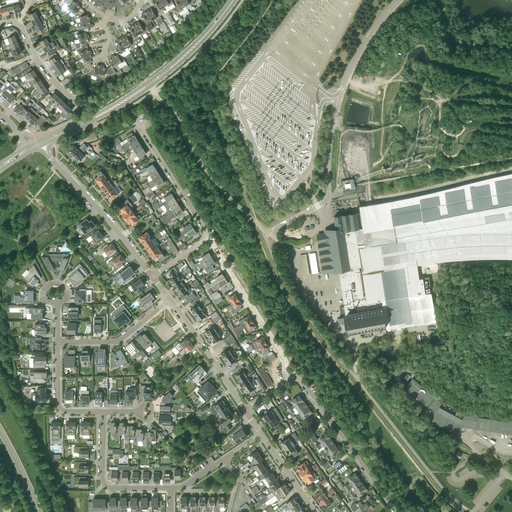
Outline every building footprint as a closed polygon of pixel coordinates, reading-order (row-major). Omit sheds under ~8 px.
[(14,5),(15,13),(22,11),(20,6),(24,5),(22,0),(18,0),(19,1),(13,3),(14,5)] [(72,11),(78,3),(76,1),(75,3),(73,1),(73,0),(68,0),(66,3),(61,7),(66,11),(68,8),(72,11)] [(103,0),(100,5),(101,6),(102,5),(108,9),(108,8),(111,10),(114,7),(115,7),(115,0),(103,0)] [(118,0),(115,0),(115,7),(118,7),(119,10),(123,7),(122,6),(124,5),(125,6),(128,4),(128,5),(130,4),(127,0),(118,0)] [(162,8),(165,6),(160,0),(154,0),(157,5),(154,6),(157,11),(161,18),(158,13),(163,10),(162,8)] [(183,8),(185,6),(181,0),(175,0),(178,5),(175,6),(179,13),(184,10),(183,8)] [(181,0),(185,6),(187,10),(192,7),(191,5),(194,3),(192,0),(181,0)] [(10,14),(15,13),(14,5),(13,3),(7,4),(8,7),(10,14)] [(76,14),(76,13),(78,15),(84,10),(81,8),(81,7),(79,5),(79,4),(78,3),(72,11),(71,11),(76,14)] [(4,16),(10,14),(8,7),(7,4),(1,6),(2,8),(4,16)] [(161,18),(157,11),(154,13),(151,8),(147,11),(153,20),(155,19),(156,21),(161,18)] [(81,22),(91,19),(90,17),(89,17),(88,14),(85,15),(84,10),(78,15),(76,16),(76,18),(80,18),(81,22)] [(32,20),(39,17),(36,11),(29,15),(32,20)] [(150,22),(153,20),(147,11),(142,13),(145,19),(142,20),(145,25),(146,27),(151,24),(150,22)] [(34,26),(41,23),(44,21),(41,16),(39,17),(32,20),(34,26)] [(82,30),(89,28),(88,25),(91,25),(90,22),(91,21),(91,19),(81,22),(82,27),(81,27),(82,30)] [(44,21),(41,23),(34,26),(39,35),(48,30),(47,28),(47,27),(46,24),(46,23),(45,21),(44,21)] [(146,27),(145,25),(142,26),(139,21),(134,24),(140,34),(143,32),(144,34),(149,31),(146,27)] [(137,35),(140,34),(134,24),(129,27),(132,32),(130,34),(132,38),(136,45),(134,40),(139,37),(137,35)] [(79,39),(89,37),(88,34),(87,35),(86,32),(89,31),(89,28),(82,30),(82,33),(78,34),(79,39)] [(10,44),(17,41),(15,35),(8,38),(10,44)] [(136,45),(132,38),(129,40),(126,35),(121,38),(127,47),(130,46),(131,48),(134,46),(136,45)] [(80,48),(87,45),(86,43),(89,42),(88,39),(90,39),(89,37),(79,39),(80,43),(75,44),(76,49),(80,48)] [(43,47),(50,43),(46,38),(40,41),(43,47)] [(125,49),(127,47),(121,38),(117,40),(120,46),(117,47),(120,53),(121,54),(126,51),(125,49)] [(13,49),(20,46),(17,41),(10,44),(13,49)] [(50,43),(43,47),(46,52),(47,52),(48,55),(55,52),(58,50),(53,41),(50,43)] [(83,57),(91,52),(90,50),(89,51),(87,48),(88,48),(87,45),(80,48),(76,49),(79,54),(80,53),(83,57)] [(20,46),(13,49),(13,50),(10,51),(12,57),(15,55),(22,52),(20,46)] [(91,52),(83,57),(86,62),(84,63),(86,66),(92,62),(90,59),(93,57),(91,55),(93,54),(91,52)] [(52,65),(59,61),(61,60),(55,53),(48,56),(50,59),(49,60),(52,65)] [(122,55),(121,54),(120,53),(115,56),(114,55),(112,56),(118,65),(122,62),(123,63),(125,61),(122,55)] [(113,67),(118,65),(112,56),(110,57),(111,58),(108,60),(112,65),(110,67),(113,73),(116,71),(113,67)] [(56,70),(62,66),(59,61),(52,65),(56,70)] [(66,71),(68,69),(65,64),(62,66),(56,70),(60,76),(66,71)] [(99,74),(103,65),(101,64),(100,66),(97,64),(95,69),(92,68),(89,74),(93,75),(97,77),(99,74)] [(113,73),(110,67),(107,69),(104,67),(105,66),(103,65),(99,74),(103,77),(105,72),(111,75),(113,73)] [(29,80),(37,75),(33,70),(27,74),(24,76),(26,79),(24,80),(25,81),(23,83),(24,84),(26,82),(28,81),(29,80)] [(34,84),(40,80),(37,75),(29,80),(28,81),(31,86),(34,84)] [(7,81),(5,84),(0,79),(0,89),(3,85),(5,87),(9,83),(7,81)] [(38,89),(44,85),(40,80),(34,84),(38,89)] [(34,92),(36,93),(37,93),(39,96),(41,94),(43,97),(48,93),(46,91),(47,90),(44,85),(38,89),(34,92)] [(7,99),(11,93),(13,92),(11,90),(8,88),(7,89),(2,95),(7,99)] [(11,103),(16,97),(11,93),(7,99),(11,103)] [(52,105),(59,97),(55,93),(51,96),(49,94),(45,97),(48,100),(49,98),(51,100),(48,103),(49,104),(47,106),(49,108),(51,106),(52,105)] [(59,97),(52,105),(56,109),(58,107),(63,101),(59,97)] [(27,104),(26,102),(25,103),(24,102),(22,105),(20,104),(22,101),(20,99),(17,103),(19,104),(15,109),(20,113),(24,107),(26,105),(27,104)] [(63,111),(68,106),(63,101),(58,107),(63,111)] [(58,117),(59,118),(61,116),(64,119),(66,117),(69,120),(75,117),(70,112),(72,110),(68,106),(63,111),(59,115),(58,117)] [(24,117),(29,111),(24,107),(20,113),(24,117)] [(29,121),(34,115),(36,112),(32,108),(29,111),(24,117),(29,121)] [(39,119),(34,115),(29,121),(34,125),(36,123),(40,126),(46,119),(42,115),(39,119)] [(137,141),(138,140),(134,135),(134,136),(132,132),(126,136),(129,141),(125,144),(122,146),(123,148),(126,146),(127,147),(131,144),(136,141),(135,140),(136,140),(137,141)] [(116,146),(120,144),(122,142),(118,137),(113,141),(116,146)] [(140,144),(138,140),(137,141),(136,140),(135,140),(136,141),(131,144),(127,147),(126,146),(123,148),(122,146),(120,144),(116,146),(117,146),(116,147),(119,152),(123,149),(124,151),(128,148),(129,149),(132,147),(133,149),(140,144)] [(73,158),(85,145),(84,143),(79,149),(79,150),(75,146),(68,153),(73,158)] [(142,150),(143,149),(140,144),(133,149),(135,151),(131,153),(127,155),(129,158),(131,157),(133,155),(132,155),(136,153),(141,150),(141,149),(142,149),(142,150)] [(85,145),(73,158),(78,163),(82,159),(83,159),(84,158),(84,157),(85,156),(82,154),(88,148),(85,145)] [(146,153),(143,149),(142,150),(142,149),(141,149),(141,150),(136,153),(132,155),(133,155),(131,157),(129,158),(132,163),(135,160),(134,159),(134,158),(138,156),(139,157),(146,153)] [(155,170),(156,169),(153,164),(146,169),(147,170),(144,173),(142,174),(142,173),(140,174),(141,177),(143,176),(145,175),(145,176),(154,170),(154,169),(155,169),(155,170)] [(159,173),(156,169),(155,170),(155,169),(154,169),(154,170),(145,176),(147,178),(150,175),(152,178),(159,173)] [(101,186),(109,180),(103,173),(101,171),(97,174),(99,176),(96,179),(95,180),(97,183),(98,182),(101,186)] [(161,179),(162,178),(159,173),(152,178),(153,180),(150,182),(148,183),(148,184),(146,185),(148,187),(143,190),(146,195),(149,193),(151,192),(148,188),(150,186),(149,186),(151,185),(151,184),(160,179),(159,178),(160,178),(161,179)] [(511,173),(504,175),(489,178),(474,182),(440,190),(422,195),(403,198),(359,206),(360,213),(333,217),(334,218),(334,217),(336,231),(318,235),(319,240),(324,272),(339,270),(345,309),(340,310),(341,318),(340,318),(341,318),(339,318),(339,323),(345,322),(348,322),(349,331),(386,325),(386,328),(429,322),(426,302),(425,294),(432,293),(429,277),(419,278),(417,265),(434,263),(440,262),(447,261),(454,260),(460,260),(467,259),(475,259),(481,259),(489,259),(494,259),(502,259),(507,259),(511,259),(511,173)] [(106,193),(114,187),(115,186),(113,182),(114,182),(111,178),(109,180),(101,186),(104,190),(103,191),(105,193),(106,193)] [(164,182),(162,178),(161,179),(160,178),(159,178),(160,179),(151,184),(151,185),(149,186),(150,186),(148,188),(151,192),(149,193),(146,195),(147,197),(150,198),(155,195),(153,191),(151,188),(153,187),(156,185),(158,187),(164,182)] [(114,187),(106,193),(109,197),(108,197),(110,200),(111,199),(111,200),(119,194),(114,187)] [(174,199),(175,199),(171,193),(165,198),(166,200),(163,203),(161,200),(158,203),(159,205),(158,206),(159,206),(160,208),(164,205),(173,199),(172,199),(173,198),(174,199)] [(177,203),(175,199),(174,199),(173,198),(172,199),(173,199),(164,205),(165,207),(167,209),(171,207),(177,203)] [(125,218),(133,212),(130,208),(132,206),(130,203),(127,205),(121,209),(123,212),(121,213),(123,215),(125,218)] [(179,208),(180,208),(177,203),(171,207),(167,209),(169,211),(165,214),(166,216),(170,214),(169,214),(178,208),(179,207),(179,208)] [(166,216),(166,217),(169,221),(176,216),(183,212),(180,208),(179,208),(179,207),(178,208),(169,214),(170,214),(166,216)] [(133,212),(125,218),(128,222),(130,224),(131,223),(133,225),(139,220),(141,218),(139,215),(137,217),(133,212)] [(96,226),(93,222),(92,220),(89,222),(87,219),(81,223),(77,227),(80,232),(83,230),(85,234),(90,230),(90,231),(91,231),(92,230),(92,229),(96,226)] [(193,229),(194,228),(190,223),(184,227),(183,227),(180,229),(181,232),(175,235),(177,238),(179,237),(181,236),(183,235),(183,234),(186,232),(191,229),(191,228),(192,228),(193,229)] [(183,235),(181,236),(183,238),(184,237),(186,240),(190,237),(189,237),(196,233),(194,228),(193,229),(192,228),(191,228),(191,229),(186,232),(183,234),(183,235)] [(159,235),(156,237),(157,238),(166,232),(164,229),(158,234),(159,235)] [(100,232),(98,230),(91,236),(94,239),(93,239),(96,243),(97,242),(97,243),(104,238),(103,236),(103,235),(104,235),(100,231),(100,232)] [(144,245),(152,239),(147,232),(139,237),(140,238),(139,239),(141,241),(144,245)] [(149,252),(157,246),(152,239),(144,245),(147,249),(146,249),(148,252),(149,251),(149,252)] [(169,242),(167,243),(168,245),(168,246),(174,255),(179,251),(171,240),(169,242)] [(183,244),(181,241),(177,243),(181,249),(186,246),(184,242),(183,244)] [(105,252),(108,255),(109,254),(110,255),(114,252),(114,251),(114,252),(113,251),(116,249),(115,248),(116,248),(113,244),(112,245),(112,244),(108,247),(106,245),(100,249),(103,253),(105,252)] [(157,246),(149,252),(152,256),(151,256),(153,259),(154,258),(154,259),(158,257),(160,261),(165,257),(157,246)] [(313,273),(319,272),(316,252),(310,253),(313,273)] [(211,259),(212,258),(209,253),(202,257),(198,260),(199,261),(198,262),(198,263),(195,265),(192,260),(189,262),(193,269),(198,266),(201,264),(210,258),(211,257),(211,259)] [(67,258),(69,254),(44,254),(46,256),(41,256),(48,269),(52,268),(52,269),(53,269),(54,271),(58,271),(60,271),(60,269),(64,271),(69,258),(67,258)] [(301,255),(304,275),(310,274),(307,254),(301,255)] [(125,259),(122,255),(121,256),(120,255),(118,257),(118,256),(117,256),(113,259),(114,260),(112,261),(115,264),(113,266),(116,270),(117,270),(124,265),(123,264),(122,266),(121,264),(120,263),(125,260),(124,259),(125,259)] [(201,264),(198,266),(200,269),(203,267),(208,274),(215,269),(212,264),(215,262),(212,258),(211,259),(211,257),(210,258),(201,264)] [(39,280),(41,277),(34,264),(28,270),(30,272),(25,277),(29,281),(27,283),(36,287),(40,283),(36,281),(38,279),(39,280)] [(86,276),(82,270),(83,269),(79,265),(71,273),(72,274),(69,277),(73,280),(71,282),(75,286),(88,275),(88,274),(86,276)] [(131,274),(135,271),(131,266),(120,274),(123,277),(120,279),(124,285),(133,277),(131,274)] [(181,280),(180,279),(180,278),(180,279),(177,275),(176,273),(179,270),(176,266),(173,268),(174,270),(169,274),(172,278),(169,280),(173,285),(173,286),(181,280)] [(225,280),(226,279),(222,274),(216,278),(217,280),(213,282),(209,284),(208,282),(203,285),(206,288),(207,290),(211,287),(211,288),(215,285),(223,279),(224,278),(225,280)] [(177,291),(185,285),(183,282),(183,280),(185,279),(183,276),(180,279),(181,280),(173,286),(177,291)] [(142,283),(143,281),(140,278),(132,285),(135,289),(133,290),(137,295),(145,288),(143,285),(145,284),(144,284),(143,284),(142,283)] [(228,283),(226,279),(225,280),(224,278),(223,279),(215,285),(211,288),(213,290),(216,288),(217,290),(221,287),(228,283)] [(185,285),(177,291),(181,296),(183,295),(186,299),(187,298),(189,300),(194,297),(192,294),(191,295),(188,291),(190,290),(190,288),(187,284),(185,285)] [(75,302),(76,302),(76,304),(83,304),(83,302),(92,302),(92,294),(92,290),(86,290),(86,289),(80,289),(80,291),(75,291),(75,296),(75,302)] [(33,303),(33,291),(25,291),(25,297),(20,297),(20,296),(15,295),(15,303),(33,303)] [(152,297),(153,296),(150,292),(140,299),(143,303),(144,302),(145,304),(141,307),(143,310),(141,311),(141,312),(152,303),(150,301),(153,299),(152,297)] [(214,301),(222,296),(219,292),(217,294),(212,297),(214,301)] [(232,303),(239,299),(235,293),(228,298),(232,303)] [(222,296),(214,301),(216,304),(224,300),(222,296)] [(239,299),(232,303),(226,307),(226,308),(224,309),(225,312),(228,310),(231,308),(235,313),(242,308),(240,306),(242,304),(239,299)] [(194,315),(202,310),(198,304),(197,305),(196,303),(192,305),(194,307),(190,310),(194,315)] [(127,323),(131,320),(128,317),(131,315),(123,305),(118,310),(119,310),(116,313),(118,316),(113,320),(120,327),(126,322),(127,323)] [(38,308),(38,307),(35,307),(35,308),(26,308),(26,313),(31,313),(31,319),(43,319),(43,312),(42,312),(42,308),(38,308)] [(78,311),(78,307),(68,307),(68,312),(68,318),(78,318),(78,315),(80,315),(80,311),(78,311)] [(202,310),(194,315),(198,321),(202,319),(203,321),(207,318),(208,317),(207,315),(208,314),(204,309),(202,310)] [(211,322),(219,316),(216,312),(210,316),(212,318),(209,320),(211,322)] [(219,316),(211,322),(212,324),(221,318),(219,315),(219,316)] [(238,325),(234,328),(231,323),(232,322),(230,320),(227,321),(229,324),(232,329),(233,329),(235,332),(240,328),(246,325),(252,321),(249,315),(240,321),(239,321),(240,323),(241,325),(239,326),(238,325)] [(102,334),(101,330),(105,330),(105,316),(100,316),(100,319),(94,319),(94,333),(101,333),(101,334),(102,334)] [(240,328),(235,332),(238,336),(243,333),(241,330),(244,329),(246,332),(256,326),(252,321),(246,325),(240,328)] [(75,333),(75,329),(76,329),(76,323),(68,323),(68,328),(66,328),(66,333),(75,333)] [(45,327),(45,324),(35,324),(35,330),(37,330),(37,334),(41,334),(41,335),(44,335),(44,334),(47,334),(47,327),(45,327)] [(210,337),(217,332),(213,326),(213,327),(211,325),(208,327),(209,329),(206,332),(210,337)] [(217,332),(210,337),(213,343),(217,341),(218,343),(222,340),(220,338),(221,338),(217,332)] [(143,337),(142,335),(141,334),(136,338),(144,347),(146,345),(148,347),(153,343),(145,334),(143,337)] [(225,344),(233,338),(231,334),(222,340),(225,344)] [(184,348),(191,342),(187,337),(180,343),(179,342),(175,346),(180,352),(181,350),(184,348)] [(259,346),(266,342),(263,337),(256,341),(253,342),(256,346),(253,348),(251,344),(249,346),(247,342),(248,341),(247,340),(241,344),(245,350),(246,349),(249,353),(254,349),(257,348),(259,346)] [(233,338),(225,344),(227,347),(236,341),(233,338)] [(35,351),(45,351),(45,340),(35,340),(35,351)] [(129,345),(126,348),(128,350),(128,351),(127,351),(130,355),(131,354),(134,357),(135,357),(135,358),(141,354),(140,352),(140,351),(139,350),(139,349),(138,349),(132,342),(128,345),(129,345)] [(181,350),(180,352),(167,364),(172,370),(180,362),(177,358),(178,357),(184,351),(184,350),(186,352),(194,346),(191,342),(184,348),(181,350)] [(266,342),(259,346),(262,350),(259,351),(261,353),(263,356),(269,352),(267,349),(270,348),(266,342)] [(224,360),(232,354),(228,349),(226,347),(223,350),(224,352),(221,354),(224,360)] [(101,365),(105,365),(105,360),(106,360),(106,355),(105,355),(105,349),(100,349),(100,352),(98,352),(95,352),(95,366),(100,366),(100,367),(101,367),(101,365)] [(128,364),(120,349),(116,352),(120,359),(117,360),(115,358),(111,358),(111,355),(110,355),(110,370),(111,370),(111,368),(115,366),(116,367),(119,365),(122,363),(124,366),(128,364)] [(65,367),(64,367),(74,367),(74,368),(74,362),(75,362),(75,350),(68,350),(68,358),(65,358),(65,367)] [(88,352),(88,350),(82,350),(82,352),(80,352),(80,361),(85,361),(85,362),(89,362),(89,366),(93,366),(93,354),(90,354),(90,352),(88,352)] [(152,362),(162,354),(158,350),(149,358),(152,362)] [(265,359),(268,357),(271,355),(273,353),(272,351),(269,352),(263,356),(265,359)] [(232,354),(224,360),(228,365),(232,363),(233,365),(237,363),(235,361),(236,360),(232,354)] [(44,363),(45,363),(47,363),(46,356),(36,356),(36,358),(34,358),(34,363),(36,363),(36,367),(44,367),(44,363)] [(204,369),(204,368),(200,364),(187,375),(192,380),(197,386),(202,382),(200,379),(208,372),(207,372),(205,369),(204,369)] [(247,377),(246,375),(243,371),(242,371),(241,370),(237,372),(239,374),(235,376),(239,382),(247,377)] [(243,388),(251,382),(248,378),(254,374),(252,371),(246,375),(247,377),(239,382),(243,388)] [(43,379),(43,378),(47,378),(47,372),(30,372),(30,379),(31,379),(31,382),(38,382),(38,383),(44,383),(46,381),(44,379),(43,379)] [(411,376),(408,373),(405,377),(404,378),(409,383),(413,379),(410,377),(411,376)] [(263,391),(266,390),(259,377),(256,379),(263,391)] [(413,379),(409,383),(406,387),(432,409),(430,413),(435,416),(432,420),(455,433),(456,431),(459,433),(462,429),(463,426),(511,433),(511,422),(465,416),(462,420),(439,407),(441,403),(413,379)] [(205,395),(208,399),(208,398),(216,390),(214,387),(211,384),(208,381),(200,389),(198,387),(195,389),(199,394),(202,397),(205,395)] [(251,382),(243,388),(247,393),(250,391),(251,393),(255,391),(254,389),(255,388),(251,382)] [(152,389),(152,387),(145,387),(145,385),(140,385),(140,394),(141,394),(141,395),(141,394),(144,394),(144,398),(151,398),(151,393),(153,393),(153,392),(155,392),(155,390),(154,389),(152,389)] [(47,396),(47,394),(46,394),(46,388),(38,388),(38,394),(36,394),(36,402),(43,402),(43,401),(47,401),(47,399),(48,399),(48,396),(47,396)] [(135,396),(135,388),(132,388),(132,391),(125,391),(125,402),(132,402),(132,396),(135,396)] [(89,395),(89,390),(81,391),(81,396),(81,404),(82,404),(85,404),(89,403),(89,395)] [(99,400),(102,400),(105,400),(105,390),(99,390),(99,391),(95,391),(95,403),(99,403),(99,400)] [(73,392),(73,391),(65,391),(65,396),(66,396),(66,398),(65,398),(65,403),(71,403),(71,401),(73,401),(73,402),(75,402),(75,392),(73,392)] [(111,403),(117,403),(117,400),(121,400),(121,392),(117,392),(117,393),(110,393),(111,403)] [(170,410),(170,405),(171,404),(168,400),(173,395),(170,392),(162,399),(163,401),(161,403),(161,405),(160,405),(160,410),(170,410)] [(290,411),(304,401),(302,399),(299,395),(291,401),(294,404),(290,407),(289,405),(286,407),(290,411)] [(215,414),(219,412),(227,406),(223,400),(211,408),(212,410),(211,410),(213,413),(214,413),(215,414)] [(296,415),(299,412),(307,407),(303,401),(304,401),(290,411),(292,414),(294,412),(296,415)] [(228,414),(231,412),(227,406),(219,412),(222,416),(221,417),(220,416),(214,420),(216,422),(219,420),(220,419),(223,417),(223,418),(228,414)] [(299,412),(296,415),(293,417),(297,421),(298,423),(300,421),(299,420),(300,419),(298,417),(301,415),(300,414),(301,414),(304,418),(312,413),(307,407),(299,412)] [(267,422),(279,414),(278,412),(275,408),(271,411),(264,416),(267,422)] [(232,420),(228,414),(223,418),(223,417),(220,419),(223,423),(220,425),(223,429),(221,430),(223,433),(228,430),(232,428),(229,422),(232,420)] [(279,414),(267,422),(271,427),(275,425),(276,426),(277,426),(279,425),(279,424),(278,423),(279,422),(277,419),(279,418),(281,421),(282,421),(283,420),(279,414)] [(173,428),(174,421),(171,421),(171,416),(159,416),(159,424),(163,424),(163,425),(163,427),(173,428)] [(57,422),(55,422),(51,423),(51,429),(52,429),(52,438),(60,438),(60,429),(61,429),(61,422),(57,422)] [(72,422),(70,422),(66,422),(66,429),(67,429),(67,435),(75,435),(75,429),(76,429),(76,422),(72,422)] [(87,422),(85,422),(81,422),(81,429),(82,429),(82,435),(90,435),(90,429),(91,429),(91,422),(87,422)] [(120,440),(120,426),(117,426),(117,425),(115,425),(115,422),(111,422),(111,425),(109,425),(109,429),(111,429),(111,434),(115,434),(116,440),(120,440)] [(129,440),(129,426),(126,426),(126,425),(124,425),(124,422),(120,422),(120,426),(120,440),(120,434),(124,434),(125,440),(129,440)] [(138,444),(138,429),(135,429),(135,428),(133,428),(133,426),(129,426),(129,440),(129,437),(133,437),(134,444),(138,444)] [(231,433),(231,434),(237,442),(243,439),(248,436),(243,429),(242,430),(239,426),(231,433)] [(147,447),(147,433),(144,433),(144,432),(142,432),(142,429),(138,429),(138,444),(138,441),(142,441),(143,447),(147,447)] [(147,433),(147,447),(150,447),(152,441),(156,441),(156,436),(157,436),(159,434),(157,432),(156,432),(156,429),(151,429),(151,432),(150,432),(150,433),(147,433)] [(297,441),(299,439),(299,438),(297,436),(295,432),(291,434),(294,439),(291,441),(289,438),(281,443),(285,449),(296,441),(297,441)] [(324,446),(331,440),(327,434),(320,440),(323,444),(322,445),(321,444),(319,446),(317,443),(314,445),(318,450),(320,448),(324,446)] [(322,455),(336,445),(335,445),(331,440),(324,446),(326,449),(324,449),(320,453),(322,455)] [(294,446),(298,444),(296,441),(285,449),(288,455),(291,453),(293,456),(294,456),(295,456),(299,453),(294,446)] [(336,445),(322,455),(326,462),(328,461),(329,460),(327,456),(330,454),(332,457),(339,451),(337,448),(337,447),(336,445)] [(89,457),(89,450),(86,450),(86,447),(74,447),(74,452),(79,453),(79,457),(89,457)] [(253,460),(260,455),(257,451),(250,455),(247,457),(250,462),(253,460)] [(261,461),(263,460),(260,455),(253,460),(256,464),(261,461)] [(264,465),(261,461),(256,464),(254,466),(257,470),(264,465)] [(302,476),(309,471),(307,467),(309,465),(307,461),(304,462),(298,466),(299,468),(298,469),(299,471),(302,476)] [(332,466),(328,461),(326,462),(322,465),(326,471),(332,466)] [(89,472),(89,465),(86,465),(86,462),(74,462),(74,467),(79,468),(79,472),(89,472)] [(259,474),(267,470),(264,465),(257,470),(259,474)] [(341,473),(346,469),(347,468),(345,465),(338,469),(341,473)] [(128,481),(128,477),(128,469),(128,466),(118,466),(118,469),(118,477),(122,477),(122,481),(128,481)] [(149,481),(149,477),(149,466),(149,471),(146,471),(146,469),(139,469),(139,477),(143,477),(143,481),(149,481)] [(160,481),(160,477),(160,469),(153,469),(153,466),(149,466),(149,477),(154,477),(154,481),(160,481)] [(171,469),(170,475),(175,475),(175,479),(181,479),(181,474),(185,474),(186,473),(186,474),(183,468),(181,469),(177,469),(177,467),(171,467),(171,469)] [(118,481),(118,477),(118,469),(118,471),(114,471),(114,469),(109,469),(109,475),(110,475),(110,477),(112,477),(112,481),(118,481)] [(139,477),(139,469),(139,471),(135,471),(135,469),(128,469),(128,477),(133,477),(133,481),(139,481),(139,477)] [(170,481),(170,475),(171,469),(160,469),(160,477),(164,477),(164,481),(170,481)] [(270,474),(269,474),(267,470),(259,474),(257,476),(260,481),(265,478),(265,477),(270,474)] [(309,471),(302,476),(304,480),(306,482),(307,481),(309,483),(315,479),(317,477),(314,473),(312,474),(309,471)] [(267,482),(275,477),(272,472),(269,474),(270,474),(265,477),(265,478),(267,482)] [(352,484),(359,479),(355,473),(348,478),(351,483),(348,485),(347,484),(344,486),(346,489),(349,486),(352,484)] [(88,487),(89,480),(86,480),(86,477),(74,477),(74,482),(79,483),(79,487),(88,487)] [(270,486),(278,481),(275,477),(267,482),(270,486)] [(359,479),(352,484),(353,485),(356,489),(356,490),(363,484),(359,479)] [(273,491),(281,486),(278,481),(270,486),(273,491)] [(285,483),(281,486),(266,496),(259,501),(261,505),(265,502),(267,505),(269,503),(272,503),(278,499),(278,500),(290,491),(285,483)] [(356,490),(356,489),(350,494),(353,499),(356,497),(354,495),(358,492),(360,495),(367,490),(363,484),(356,490)] [(333,493),(335,491),(333,489),(331,490),(328,492),(329,493),(326,496),(322,490),(314,496),(317,499),(320,502),(333,493)] [(333,493),(320,502),(322,505),(324,509),(332,504),(328,498),(331,496),(332,497),(337,494),(335,491),(333,493)] [(110,507),(110,511),(117,511),(117,510),(121,510),(121,507),(120,507),(120,506),(120,500),(116,500),(116,498),(116,497),(110,497),(110,498),(110,502),(110,507)] [(131,508),(131,500),(127,500),(126,498),(127,498),(127,497),(121,497),(120,497),(120,498),(120,500),(120,506),(120,507),(121,507),(121,510),(121,511),(127,511),(127,508),(131,508)] [(141,506),(141,500),(137,500),(137,498),(137,497),(131,497),(131,498),(131,500),(131,508),(137,508),(137,506),(141,506)] [(152,506),(152,500),(148,500),(147,498),(148,498),(148,497),(142,497),(141,497),(141,498),(141,500),(141,506),(141,508),(142,508),(148,508),(148,506),(152,506)] [(152,498),(152,500),(152,506),(152,508),(158,508),(158,506),(162,506),(162,500),(160,500),(158,500),(158,498),(158,497),(152,497),(152,498)] [(179,509),(187,509),(187,497),(181,497),(181,501),(179,501),(179,502),(179,509)] [(196,511),(196,497),(190,497),(190,500),(187,500),(187,497),(187,509),(186,511),(191,511),(193,507),(196,507),(196,511)] [(205,511),(206,497),(200,497),(200,500),(196,500),(196,497),(196,511),(200,511),(202,507),(205,507),(205,511)] [(214,511),(215,511),(215,497),(209,497),(209,500),(206,500),(206,497),(205,511),(209,511),(211,507),(215,507),(214,511)] [(215,497),(215,511),(219,511),(221,507),(225,507),(225,503),(226,503),(227,499),(225,499),(225,497),(218,497),(219,497),(219,500),(215,500),(215,497)] [(284,511),(286,511),(298,503),(294,497),(282,505),(274,511),(284,511)] [(93,511),(99,511),(100,499),(99,499),(94,499),(94,502),(89,502),(89,501),(88,511),(89,511),(94,511),(93,511)] [(110,507),(110,502),(106,502),(105,499),(106,499),(100,499),(99,511),(105,511),(106,511),(110,511),(110,507)] [(362,511),(368,506),(366,503),(363,505),(360,501),(357,504),(362,511)] [(240,507),(243,511),(250,507),(248,503),(240,507)] [(293,511),(294,511),(301,508),(299,504),(298,503),(286,511),(289,511),(292,510),(293,511),(294,511),(293,511)]
